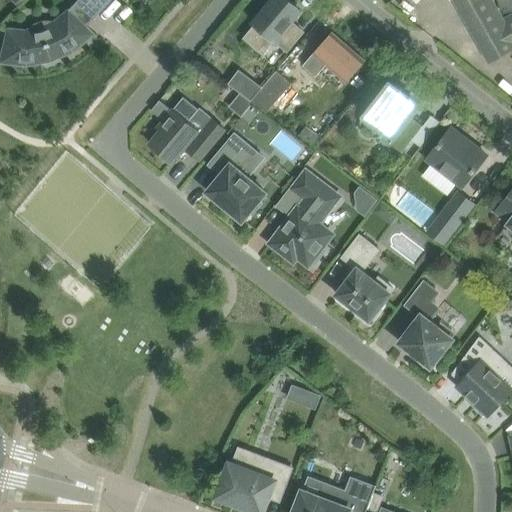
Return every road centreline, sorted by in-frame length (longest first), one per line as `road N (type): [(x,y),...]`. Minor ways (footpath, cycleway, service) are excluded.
road 1 (residential): [(484,511),(484,466),(470,438),(101,145),(225,0)]
road 2 (residential): [(511,125),(359,0)]
road 3 (residential): [(125,497),(0,445)]
road 4 (residential): [(0,477),(125,497)]
